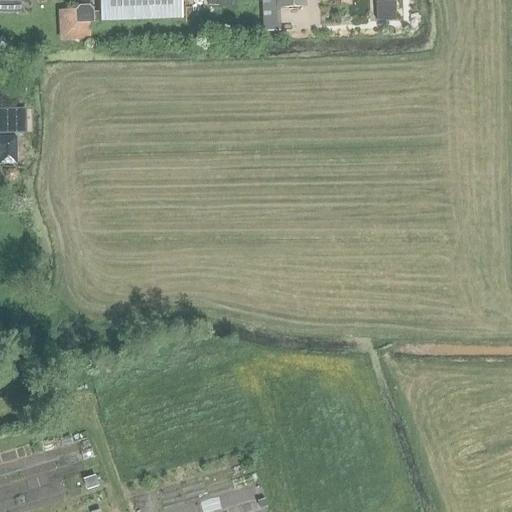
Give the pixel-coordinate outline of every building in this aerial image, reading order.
[(0,0),(0,10),(18,10),(18,0),(0,0)] [(77,24),(102,23),(182,20),(181,0),(101,0),(102,15),(94,16),(94,11),(90,8),(80,8),(77,12),(77,24)] [(280,33),(279,10),(306,8),(305,0),(263,0),(265,33),(280,33)] [(396,21),(395,2),(375,2),(376,22),(396,21)] [(0,133),(27,133),(26,109),(0,109),(0,133)] [(0,164),(16,165),(16,137),(0,137),(0,164)] [(8,182),(13,182),(17,178),(17,173),(13,170),(8,170),(5,173),(5,178),(8,182)] [(87,490),(97,486),(94,477),(83,480),(87,490)]
